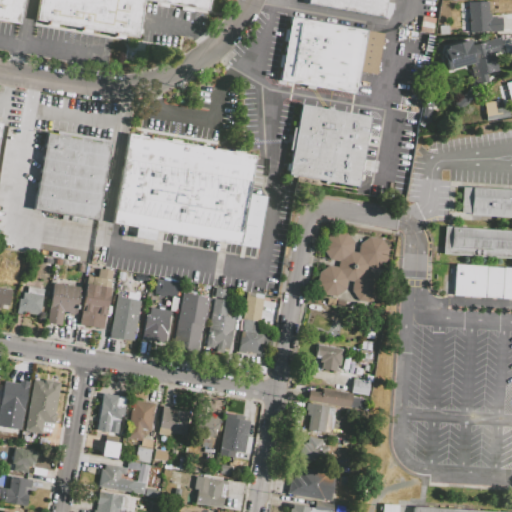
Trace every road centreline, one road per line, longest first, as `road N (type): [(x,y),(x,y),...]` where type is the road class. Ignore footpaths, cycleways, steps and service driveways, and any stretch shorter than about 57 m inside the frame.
road 1 (residential): [(256,511),(312,212),(408,224)]
road 2 (tertiary): [(0,73),(81,88),(158,79),(215,46),(251,0)]
road 3 (residential): [(0,346),(278,396)]
road 4 (residential): [(62,511),(89,362)]
